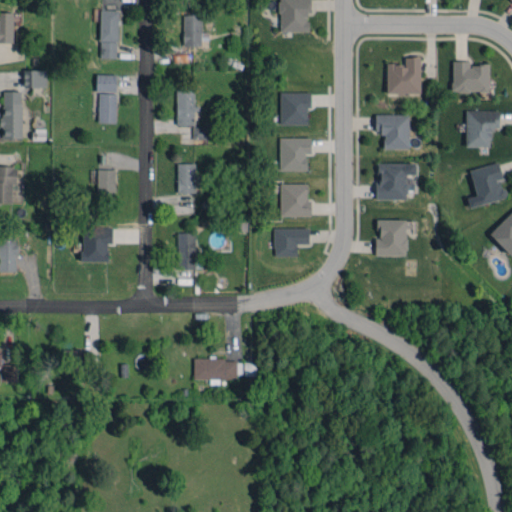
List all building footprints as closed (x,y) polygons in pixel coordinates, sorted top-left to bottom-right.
[(308,0),(278,0),(279,31),(309,31),(308,0)] [(117,58),(118,10),(100,9),(99,57),(117,58)] [(0,42),(12,43),(13,12),(0,11),(0,42)] [(201,14),(182,14),(183,46),(201,45),(201,14)] [(386,93),(420,92),(419,56),(404,56),(404,63),(386,64),(386,93)] [(488,64),(469,65),(469,60),(451,61),(452,92),(488,91),(488,64)] [(45,69),(23,70),(23,87),(46,87),(45,69)] [(95,91),(116,92),(116,74),(96,73),(95,91)] [(194,88),(176,87),(175,124),(193,125),(194,88)] [(21,90),(1,91),(2,138),(21,138),(21,90)] [(279,92),(280,124),(307,124),(306,107),(310,107),(310,91),(279,92)] [(97,122),(115,122),(116,93),(98,92),(97,122)] [(465,110),(464,146),(490,146),(490,129),(498,129),(498,110),(465,110)] [(383,149),(408,148),(408,113),(374,114),(375,133),(382,133),(383,149)] [(207,127),(192,127),(192,139),(208,138),(207,127)] [(311,153),(310,137),(278,137),(279,171),(306,170),(306,153),(311,153)] [(177,192),(195,192),(194,163),(176,163),(177,192)] [(376,198),(406,199),(406,174),(415,174),(415,163),(376,163),(376,198)] [(470,168),(475,195),(466,197),(468,206),(505,198),(500,178),(501,178),(498,163),(470,168)] [(16,183),(16,166),(0,165),(0,202),(11,203),(12,183),(16,183)] [(114,169),(97,169),(97,194),(115,194),(114,169)] [(280,216),(311,216),(311,200),(307,200),(307,183),(280,183),(280,216)] [(511,209),(489,234),(511,255),(511,254),(511,209)] [(405,255),(405,219),(377,219),(377,238),(374,238),(374,255),(405,255)] [(108,261),(107,243),(112,243),(112,226),(81,227),(81,261),(108,261)] [(308,227),(273,227),(273,255),(297,255),(297,243),(308,243),(308,227)] [(0,271),(16,271),(14,230),(0,229),(0,271)] [(195,269),(194,232),(177,232),(178,269),(195,269)] [(1,348),(0,348),(0,380),(16,381),(16,364),(0,364),(1,348)] [(90,349),(60,350),(60,370),(91,369),(90,349)] [(193,379),(236,378),(236,358),(193,359),(193,379)]
